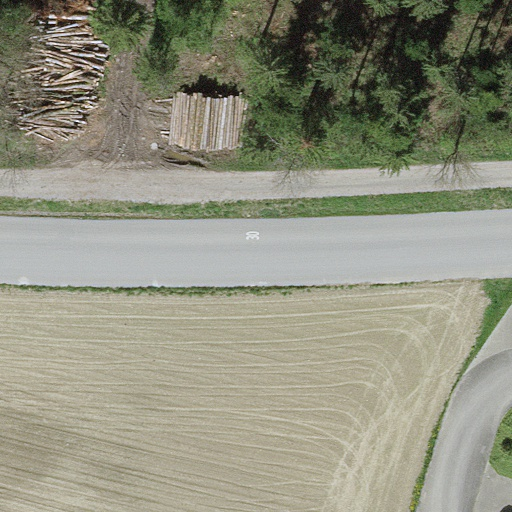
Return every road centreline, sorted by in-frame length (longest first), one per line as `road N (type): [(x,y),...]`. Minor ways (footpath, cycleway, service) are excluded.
road 1 (track): [(0,179),(297,187),(511,172)]
road 2 (unclassified): [(511,242),(292,253),(0,251)]
